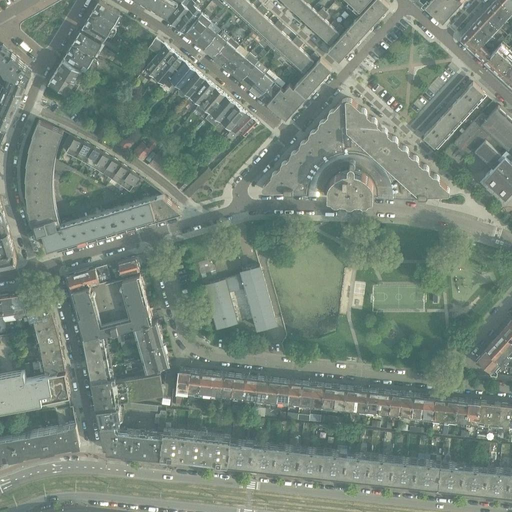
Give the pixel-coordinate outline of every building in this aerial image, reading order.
[(92,11),(113,24),(120,13),(120,12),(100,0),(98,0),(99,0),(92,11)] [(136,0),(167,17),(177,4),(168,0),(136,0)] [(168,18),(176,25),(195,2),(196,0),(190,0),(186,6),(182,2),(168,18)] [(238,0),(233,6),(242,14),(252,3),(248,0),(238,0)] [(287,0),(285,2),(294,10),(303,0),(287,0)] [(303,0),(294,10),(302,17),(311,6),(307,3),(309,0),(303,0)] [(339,60),(382,14),(390,5),(384,0),(373,0),(328,50),(338,59),(339,60)] [(369,0),(348,0),(350,1),(347,5),(357,14),(369,0)] [(418,0),(443,22),(463,0),(418,0)] [(495,0),(492,4),(507,18),(511,12),(511,8),(502,0),(495,0)] [(511,0),(502,0),(511,8),(511,0)] [(195,2),(176,25),(184,31),(197,15),(193,12),(199,5),(195,2)] [(242,14),(251,22),(265,7),(262,3),(257,8),(252,3),(242,14)] [(484,12),(500,26),(507,18),(492,4),(484,12)] [(311,6),(302,17),(310,25),(324,10),(323,8),(318,13),(311,6)] [(251,22),(260,30),(270,19),(264,14),(269,10),(265,7),(251,22)] [(324,10),(310,25),(321,35),(330,24),(325,19),(329,14),(324,10)] [(113,24),(92,11),(84,25),(84,26),(104,39),(105,37),(105,38),(108,33),(111,35),(114,35),(117,30),(117,27),(113,25),(113,24)] [(186,33),(195,40),(212,21),(202,12),(199,16),(185,32),(186,33)] [(484,12),(477,20),(492,34),(500,26),(484,12)] [(275,24),(270,19),(260,30),(269,38),(283,23),(279,20),(275,24)] [(470,28),(485,42),(492,34),(477,20),(470,28)] [(212,21),(195,40),(204,48),(218,33),(221,29),(212,21)] [(269,38),(278,46),(287,36),(282,31),(286,26),(283,23),(269,38)] [(330,24),(321,35),(330,43),(344,28),(340,24),(336,29),(330,24)] [(74,41),(95,53),(102,41),(82,29),(81,28),(79,33),(74,41)] [(482,45),(485,42),(470,28),(462,36),(462,39),(485,61),(492,53),(482,45)] [(218,33),(204,48),(213,56),(227,41),(230,36),(222,29),(218,33)] [(227,41),(213,56),(222,64),(236,49),(240,45),(230,36),(227,41)] [(278,46),(286,54),(300,39),(297,36),(293,41),(287,36),(278,46)] [(150,47),(158,52),(165,43),(164,42),(156,37),(150,47)] [(300,39),(286,54),(295,62),(305,52),(300,47),(304,42),(300,39)] [(103,47),(117,55),(121,48),(107,40),(103,47)] [(95,53),(74,41),(66,54),(93,69),(96,68),(99,64),(98,60),(93,57),(95,53)] [(146,67),(154,73),(174,50),(165,43),(158,52),(146,67)] [(502,43),(492,53),(485,61),(493,67),(509,49),(510,49),(506,45),(506,46),(502,43)] [(4,44),(0,46),(0,60),(6,70),(17,57),(4,44)] [(226,67),(231,71),(246,56),(236,49),(222,64),(224,65),(226,67)] [(511,51),(509,49),(493,67),(501,75),(511,61),(511,51)] [(174,50),(154,73),(163,81),(168,75),(169,76),(184,59),(174,50)] [(305,52),(295,62),(305,71),(319,56),(315,52),(310,57),(305,52)] [(248,54),(246,56),(231,71),(241,79),(255,64),(259,60),(249,53),(248,54)] [(6,70),(28,79),(30,75),(32,69),(17,57),(6,70)] [(57,69),(79,82),(83,76),(86,75),(88,72),(82,69),(64,58),(61,63),(60,65),(59,66),(57,69)] [(295,86),(307,96),(331,69),(331,67),(321,58),(295,86)] [(195,68),(184,59),(169,76),(168,75),(163,81),(163,82),(170,88),(175,81),(181,86),(195,68)] [(511,61),(501,75),(508,81),(511,77),(511,61)] [(255,64),(241,79),(250,87),(267,70),(258,63),(256,65),(255,64)] [(206,77),(195,68),(181,86),(182,86),(178,90),(179,91),(179,94),(182,96),(185,96),(188,99),(192,94),(191,94),(206,77)] [(50,81),(48,86),(71,96),(79,82),(57,69),(56,70),(55,73),(54,74),(53,76),(50,81)] [(267,70),(250,87),(259,95),(274,80),(274,81),(278,77),(269,69),(267,70)] [(28,79),(6,70),(0,76),(0,81),(23,91),(26,85),(28,79)] [(206,77),(191,94),(192,94),(201,102),(216,85),(206,77)] [(274,80),(259,95),(269,103),(282,87),(274,81),(274,80)] [(0,81),(0,96),(18,104),(23,91),(0,81)] [(424,135),(438,148),(488,94),(473,82),(424,135)] [(282,87),(269,103),(287,118),(307,96),(295,86),(294,87),(290,83),(284,89),(282,87)] [(211,110),(225,93),(216,85),(201,102),(202,103),(197,109),(203,114),(206,111),(207,112),(209,109),(211,110)] [(225,93),(211,110),(207,116),(216,124),(221,119),(235,101),(225,93)] [(0,96),(0,110),(12,116),(18,104),(0,96)] [(334,194),(337,194),(342,195),(345,196),(348,196),(353,196),(359,196),(364,196),(367,195),(374,194),(426,196),(427,196),(428,195),(428,194),(429,194),(429,193),(447,192),(448,192),(449,192),(449,191),(450,190),(450,189),(450,188),(449,188),(440,179),(440,178),(439,177),(439,176),(438,175),(437,174),(436,174),(435,174),(434,174),(429,170),(429,168),(429,167),(429,166),(428,165),(427,165),(426,164),(425,164),(424,164),(419,160),(419,159),(419,158),(418,157),(417,156),(417,155),(415,155),(414,155),(413,155),(409,151),(409,150),(408,149),(408,147),(407,147),(406,146),(405,145),(404,145),(403,145),(398,141),(398,140),(398,139),(398,138),(397,137),(396,136),(395,136),(394,136),(393,136),(390,133),(389,133),(389,132),(388,130),(387,129),(386,127),(385,127),(383,126),(382,125),(380,125),(377,122),(377,120),(377,119),(377,118),(376,118),(375,117),(374,117),(373,117),(372,117),(367,112),(367,111),(367,110),(366,109),(366,108),(365,108),(364,107),(363,107),(361,107),(353,99),(352,98),(350,98),(349,97),(347,97),(346,98),(345,98),(343,99),(342,100),(334,109),(333,108),(332,109),(331,109),(330,110),(330,111),(329,112),(329,113),(329,114),(325,119),(324,119),(323,119),(322,120),(321,120),(320,121),(320,122),(320,123),(320,124),(316,129),(314,129),(313,129),(312,130),(312,131),(311,131),(310,132),(310,134),(310,135),(306,140),(305,140),(304,140),(303,140),(302,141),(301,142),(301,143),(301,144),(301,145),(296,150),(295,150),(294,150),(293,151),(292,152),(291,153),(291,154),(291,156),(287,160),(286,160),(285,161),(284,161),(283,162),(282,163),(282,164),(282,165),(282,166),(278,171),(276,171),(275,171),(274,171),(274,172),(273,173),(272,174),(272,175),(272,176),(264,186),(263,186),(263,187),(263,188),(264,189),(264,190),(265,190),(266,190),(284,189),(284,190),(285,190),(286,191),(287,191),(329,192),(334,194)] [(238,122),(248,112),(235,101),(221,119),(228,125),(225,128),(228,130),(231,127),(237,121),(238,122)] [(480,115),(454,142),(455,143),(460,148),(467,154),(469,156),(475,150),(486,138),(500,151),(505,145),(511,152),(511,117),(499,105),(498,105),(488,117),(483,112),(480,115)] [(0,124),(7,127),(9,122),(12,116),(0,110),(0,124)] [(248,112),(238,122),(227,134),(233,139),(255,117),(248,112)] [(30,148),(28,163),(27,178),(27,193),(29,208),(33,223),(36,223),(37,227),(39,232),(43,231),(48,247),(58,244),(59,248),(79,242),(128,227),(132,226),(137,224),(179,212),(180,208),(163,193),(62,224),(59,216),(56,203),(54,191),(54,178),(55,166),(57,153),(60,142),(64,129),(39,119),(34,133),(30,148)] [(118,142),(122,146),(131,136),(126,132),(118,142)] [(77,155),(85,140),(75,135),(67,150),(74,154),(71,159),(75,161),(77,156),(77,155)] [(131,136),(122,146),(127,150),(135,140),(131,136)] [(486,139),(475,150),(494,167),(484,177),(505,197),(508,193),(511,189),(511,157),(511,159),(506,154),(504,156),(486,139)] [(94,146),(85,140),(77,155),(77,156),(83,159),(80,164),(84,166),(86,161),(86,160),(95,145),(94,145),(94,146)] [(134,152),(139,155),(147,145),(143,142),(134,152)] [(103,151),(95,145),(86,160),(86,161),(92,164),(89,169),(93,171),(95,166),(104,151),(103,151)] [(147,145),(139,155),(143,159),(152,149),(147,145)] [(95,166),(101,169),(98,174),(101,176),(104,171),(113,156),(113,157),(104,151),(95,166)] [(150,163),(155,167),(163,157),(158,153),(150,163)] [(104,171),(110,175),(107,179),(110,182),(113,177),(122,162),(113,156),(104,171)] [(155,167),(160,171),(168,161),(163,157),(155,167)] [(160,171),(165,175),(173,165),(168,161),(160,171)] [(131,168),(122,162),(113,177),(110,182),(118,187),(122,183),(121,182),(131,168)] [(165,175),(170,179),(178,169),(173,165),(165,175)] [(121,182),(122,183),(127,186),(123,191),(127,194),(140,175),(140,174),(139,175),(131,168),(121,182)] [(208,168),(184,192),(190,197),(214,173),(208,168)] [(178,169),(170,179),(175,183),(178,180),(183,174),(178,169)] [(197,175),(193,170),(177,185),(182,190),(197,175)] [(0,230),(9,230),(7,223),(6,219),(0,219),(0,230)] [(0,230),(0,263),(18,260),(9,230),(0,230)] [(116,261),(120,275),(140,269),(136,255),(116,261)] [(83,286),(91,283),(111,278),(107,264),(96,267),(95,267),(68,275),(71,283),(72,289),(83,286)] [(259,328),(260,330),(260,328),(262,327),(263,329),(276,325),(275,323),(277,323),(260,264),(243,269),(243,267),(242,267),(243,274),(226,278),(225,278),(224,277),(218,278),(218,280),(206,284),(216,320),(215,321),(216,325),(217,324),(218,327),(237,322),(236,319),(238,318),(238,317),(237,318),(237,315),(236,315),(229,292),(233,291),(233,289),(247,285),(259,328)] [(83,286),(72,289),(74,295),(85,336),(86,336),(102,332),(102,333),(137,323),(137,325),(154,320),(150,309),(144,285),(141,276),(140,273),(115,280),(114,278),(84,286),(83,286)] [(16,313),(16,315),(18,323),(33,319),(32,318),(54,312),(51,301),(28,308),(23,291),(23,290),(13,292),(16,313)] [(2,293),(5,316),(16,315),(16,313),(13,292),(9,293),(9,292),(2,293)] [(33,319),(35,328),(58,322),(56,315),(55,315),(54,312),(32,318),(33,319)] [(137,325),(134,326),(137,337),(161,330),(158,319),(154,320),(137,325)] [(58,322),(35,328),(38,339),(60,333),(60,332),(59,329),(60,329),(58,322)] [(511,323),(511,322),(502,331),(511,339),(511,323)] [(137,337),(141,347),(164,341),(161,330),(137,337)] [(495,340),(511,355),(511,354),(511,339),(502,331),(495,340)] [(38,339),(40,349),(64,345),(62,336),(61,336),(60,333),(38,339)] [(85,336),(85,337),(86,341),(87,348),(106,344),(104,333),(86,337),(86,336),(85,336)] [(486,349),(503,364),(511,355),(495,340),(486,349)] [(167,352),(164,341),(141,347),(144,358),(167,352)] [(106,344),(87,348),(89,358),(108,355),(106,344)] [(40,349),(42,360),(64,356),(64,352),(65,352),(64,345),(40,349)] [(503,364),(486,349),(477,359),(487,369),(488,367),(492,370),(491,373),(498,374),(498,370),(503,364)] [(167,352),(144,358),(147,369),(170,363),(167,352)] [(108,355),(89,358),(91,369),(110,366),(108,355)] [(64,356),(42,360),(44,371),(66,366),(64,356)] [(91,369),(93,380),(112,377),(110,366),(91,369)] [(189,387),(191,368),(180,367),(176,406),(180,406),(183,386),(189,387)] [(202,370),(191,368),(189,387),(196,388),(196,391),(200,392),(202,370)] [(0,408),(43,401),(69,396),(71,396),(66,371),(65,371),(27,378),(25,369),(0,373),(0,408)] [(213,371),(202,370),(200,392),(204,392),(205,389),(211,390),(213,371)] [(213,371),(211,390),(218,390),(218,394),(222,394),(224,372),(213,371)] [(93,380),(98,408),(120,404),(121,404),(120,400),(164,391),(160,372),(116,380),(115,376),(112,377),(93,380)] [(235,373),(224,372),(222,394),(226,394),(227,391),(233,392),(235,373)] [(247,375),(235,373),(233,392),(240,393),(240,395),(244,396),(247,375)] [(247,375),(244,396),(249,396),(249,394),(256,395),(257,376),(247,375)] [(257,376),(256,395),(263,395),(262,398),(266,399),(269,377),(257,376)] [(280,378),(269,377),(266,399),(271,399),(271,396),(278,397),(280,378)] [(284,400),(289,401),(291,379),(280,378),(278,397),(285,398),(284,400)] [(302,381),(291,379),(289,401),(293,401),(293,399),(300,399),(302,381)] [(302,381),(300,399),(308,400),(307,404),(311,404),(314,382),(302,381)] [(325,383),(314,382),(311,404),(315,405),(316,401),(322,402),(325,383)] [(329,406),(333,406),(336,384),(325,383),(322,402),(329,403),(329,406)] [(336,384),(333,406),(338,407),(338,404),(344,404),(347,386),(336,384)] [(358,387),(347,386),(344,404),(352,405),(352,408),(355,409),(358,387)] [(367,407),(369,388),(358,387),(355,409),(360,409),(361,406),(367,407)] [(369,388),(367,407),(374,407),(374,411),(378,411),(380,389),(369,388)] [(380,389),(378,411),(382,412),(383,408),(389,409),(391,390),(380,389)] [(396,413),(400,414),(402,392),(391,390),(389,409),(396,410),(396,413)] [(402,392),(400,414),(405,414),(405,411),(411,411),(413,393),(402,392)] [(418,416),(422,416),(425,394),(413,393),(411,411),(419,412),(418,416)] [(425,394),(422,416),(427,416),(427,421),(433,422),(434,414),(436,395),(425,394)] [(436,395),(434,414),(441,415),(441,418),(445,419),(447,396),(436,395)] [(458,398),(447,396),(445,419),(449,419),(450,416),(456,416),(458,398)] [(458,398),(456,416),(463,417),(463,421),(467,421),(469,399),(458,398)] [(480,400),(469,399),(467,421),(471,422),(472,418),(479,419),(480,400)] [(480,400),(479,419),(478,423),(489,425),(491,401),(480,400)] [(489,425),(499,426),(501,402),(491,401),(489,425)] [(159,410),(159,404),(136,402),(135,407),(159,410)] [(501,402),(499,426),(509,427),(511,403),(501,402)] [(98,408),(101,423),(116,421),(121,420),(121,415),(122,415),(120,404),(98,408)] [(116,421),(101,423),(105,445),(108,445),(107,450),(131,452),(134,430),(120,428),(117,426),(116,421)] [(45,428),(48,448),(60,446),(68,444),(69,446),(74,445),(75,447),(77,448),(79,447),(80,445),(81,444),(80,442),(77,422),(45,428)] [(45,428),(13,434),(17,454),(48,448),(45,428)] [(162,456),(173,457),(176,429),(165,428),(164,433),(162,456)] [(173,457),(184,458),(187,431),(176,429),(173,457)] [(131,452),(162,456),(164,433),(134,430),(131,452)] [(187,431),(184,458),(195,459),(198,432),(187,431)] [(198,432),(195,459),(206,461),(209,433),(198,432)] [(209,433),(206,461),(217,462),(220,434),(209,433)] [(0,436),(0,456),(17,454),(13,434),(0,436)] [(228,463),(231,438),(231,436),(220,434),(217,462),(228,463)] [(228,463),(240,464),(243,439),(231,438),(228,463)] [(240,464),(252,466),(255,441),(243,439),(240,464)] [(252,466),(264,467),(266,442),(255,441),(252,466)] [(266,442),(264,467),(275,468),(278,443),(266,442)] [(278,443),(275,468),(287,469),(290,444),(278,443)] [(290,444),(287,469),(299,470),(301,446),(290,444)] [(299,470),(310,472),(313,447),(301,446),(299,470)] [(310,472),(322,473),(325,448),(313,447),(310,472)] [(325,448),(322,473),(329,474),(334,474),(336,450),(325,448)] [(348,451),(336,450),(334,474),(338,475),(345,476),(348,451)] [(360,452),(348,451),(345,476),(357,477),(360,452)] [(360,452),(357,477),(369,478),(371,453),(360,452)] [(383,455),(371,453),(369,478),(380,479),(383,455)] [(380,479),(392,481),(395,456),(383,455),(380,479)] [(395,456),(392,481),(404,482),(407,457),(395,456)] [(404,482),(416,483),(418,458),(407,457),(404,482)] [(430,460),(418,458),(416,483),(427,484),(430,460)] [(427,484),(439,486),(442,461),(430,460),(427,484)] [(439,486),(451,487),(453,462),(442,461),(439,486)] [(465,463),(453,462),(451,487),(462,488),(465,463)] [(462,488),(474,489),(477,465),(465,463),(462,488)] [(474,489),(486,491),(488,466),(477,465),(474,489)] [(486,491),(497,492),(500,467),(488,466),(486,491)] [(500,467),(497,492),(509,493),(511,469),(500,467)]
